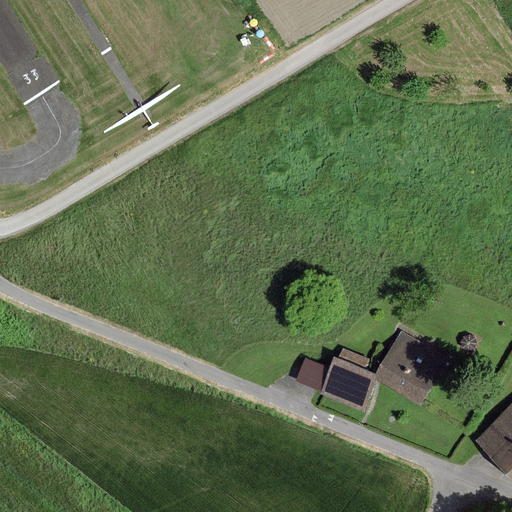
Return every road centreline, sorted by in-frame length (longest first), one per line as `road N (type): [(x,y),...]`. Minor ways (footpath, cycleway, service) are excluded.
road 1 (unclassified): [(0,284),(511,497)]
road 2 (unclassified): [(0,229),(399,0)]
